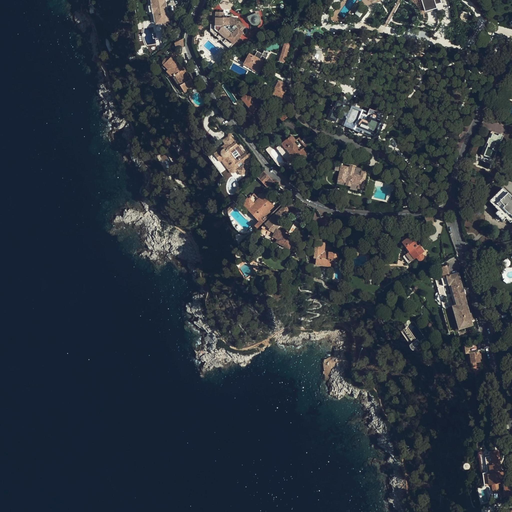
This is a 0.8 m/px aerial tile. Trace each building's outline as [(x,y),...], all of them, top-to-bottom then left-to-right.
[(152,0),(153,3),(151,4),(152,6),(150,6),(149,7),(149,9),(150,10),(151,10),(152,10),(152,12),(155,12),(156,21),(156,23),(164,22),(167,21),(164,2),(166,1),(166,0),(152,0)] [(413,0),(416,2),(418,5),(421,9),(422,14),(437,10),(435,4),(441,3),(440,0),(413,0)] [(248,29),(245,27),(241,22),(238,22),(238,18),(229,18),(229,21),(224,21),(224,18),(223,12),(210,12),(210,20),(216,20),(215,24),(210,24),(210,32),(215,37),(219,33),(226,39),(223,42),(230,49),(234,44),(237,46),(243,40),(241,37),(244,34),(245,35),(248,32),(248,29)] [(260,17),(258,12),(248,16),(250,21),(252,24),(255,25),(257,25),(259,23),(261,19),(260,17)] [(184,39),(174,44),(178,51),(184,47),(184,45),(184,40),(184,39)] [(287,44),(284,45),(279,61),(284,62),(289,45),(287,44)] [(249,55),(244,63),(253,68),(252,69),(258,72),(269,53),(264,51),(262,54),(258,52),(254,58),(249,55)] [(178,62),(172,56),(169,60),(167,59),(166,59),(164,60),(163,62),(163,64),(164,65),(174,74),(174,75),(175,75),(180,84),(179,84),(183,92),(188,89),(187,88),(192,86),(180,65),(181,65),(179,62),(178,62)] [(174,74),(164,65),(163,67),(172,76),(174,74)] [(285,84),(279,81),(271,94),(281,100),(288,88),(284,86),(285,84)] [(350,83),(348,83),(346,84),(344,85),(343,88),(344,90),(346,92),(348,93),(350,93),(352,91),(354,89),(354,87),(352,84),(350,83)] [(262,104),(257,99),(255,101),(253,98),(249,94),(246,97),(245,96),(241,99),(253,112),(262,104)] [(382,105),(453,134),(453,133),(455,129),(384,100),(382,105)] [(340,110),(342,104),(336,102),(334,107),(336,108),(334,113),(330,111),(328,118),(336,121),(339,113),(341,113),(341,111),(340,110)] [(354,130),(364,134),(365,132),(370,134),(377,137),(384,119),(383,119),(385,114),(379,112),(370,108),(368,112),(352,105),(344,125),(354,130)] [(286,112),(278,116),(282,122),(291,116),(288,111),(286,112)] [(223,127),(216,117),(212,120),(220,130),(223,127)] [(498,136),(492,133),(491,138),(489,138),(487,143),(489,144),(484,155),(490,158),(494,159),(502,138),(498,136)] [(230,135),(222,140),(225,144),(222,146),(223,148),(214,154),(220,162),(221,161),(232,174),(238,170),(241,175),(248,171),(246,169),(253,164),(249,157),(245,159),(243,156),(235,161),(230,154),(230,151),(237,145),(230,135)] [(289,155),(290,156),(289,157),(289,160),(290,162),(292,162),(294,162),(301,157),(303,159),(307,157),(307,154),(302,148),(300,150),(294,142),(297,140),(293,135),(277,148),(285,159),(289,155)] [(244,155),(237,145),(230,151),(230,154),(235,161),(243,156),(244,155)] [(367,172),(362,171),(361,176),(354,174),(355,167),(342,164),(339,181),(347,183),(347,186),(352,187),(352,184),(359,186),(359,188),(364,189),(364,188),(365,188),(366,185),(365,184),(367,172)] [(363,169),(355,167),(354,174),(361,176),(362,171),(363,169)] [(273,181),(264,172),(257,177),(266,187),(273,181)] [(180,174),(180,176),(178,177),(179,179),(178,181),(178,182),(179,184),(180,185),(184,186),(185,189),(185,192),(186,193),(187,194),(189,195),(191,194),(193,193),(188,183),(187,183),(187,182),(186,181),(184,180),(184,179),(185,178),(184,176),(182,174),(180,174)] [(511,221),(511,196),(503,188),(489,201),(498,210),(495,213),(503,221),(506,218),(511,222),(511,221)] [(258,228),(264,222),(263,221),(268,217),(267,215),(271,212),(269,210),(273,206),(269,202),(266,204),(264,202),(267,200),(263,195),(254,203),(249,198),(243,204),(259,221),(255,225),(258,228)] [(227,209),(228,214),(235,207),(232,204),(227,209)] [(291,246),(295,248),(299,241),(278,230),(288,211),(283,206),(260,228),(262,230),(267,233),(266,234),(271,237),(270,239),(289,249),(291,246)] [(411,218),(397,219),(398,227),(411,225),(411,218)] [(432,218),(425,219),(426,225),(428,225),(428,227),(433,226),(432,218)] [(416,258),(418,260),(419,261),(423,259),(423,257),(421,253),(423,252),(418,245),(418,246),(411,236),(409,238),(407,236),(402,239),(403,242),(402,243),(409,252),(405,255),(410,262),(416,258)] [(324,252),(324,243),(314,243),(313,258),(315,258),(315,265),(330,267),(330,260),(337,260),(337,254),(324,252)] [(360,243),(350,245),(351,252),(361,251),(360,243)] [(459,336),(458,330),(473,326),(471,321),(473,320),(471,313),(469,313),(464,296),(466,295),(464,288),(462,288),(458,273),(446,267),(444,267),(439,270),(441,278),(435,279),(443,308),(442,309),(449,334),(454,333),(455,337),(459,336)] [(511,316),(509,306),(499,309),(500,315),(505,314),(507,319),(511,317),(511,316)] [(405,327),(402,329),(411,340),(413,338),(405,327)] [(478,354),(477,344),(469,344),(469,346),(464,347),(464,348),(464,354),(469,353),(470,364),(479,363),(479,360),(480,359),(480,354),(478,354)] [(511,438),(508,424),(498,426),(500,435),(511,438)] [(501,471),(498,450),(488,451),(489,456),(485,456),(489,485),(492,485),(493,492),(499,491),(498,482),(499,482),(499,477),(503,477),(502,471),(501,471)] [(504,490),(511,489),(511,481),(503,483),(504,490)]
